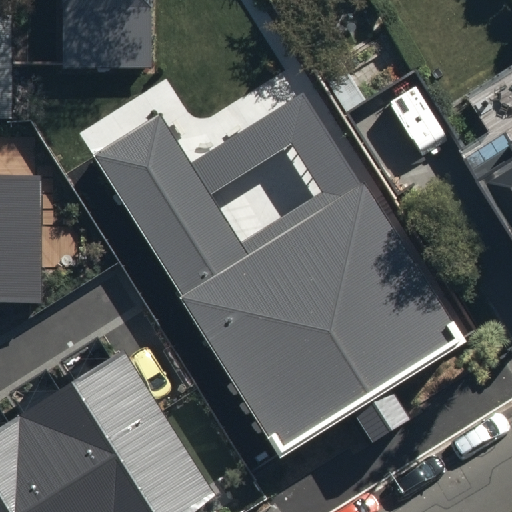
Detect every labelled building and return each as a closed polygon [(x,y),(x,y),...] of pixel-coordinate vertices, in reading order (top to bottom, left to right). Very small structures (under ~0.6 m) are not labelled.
[(11,0),(0,0),(0,114),(12,114),(11,0)] [(64,0),(65,68),(152,67),(151,0),(64,0)] [(379,32),(319,71),(346,114),(407,75),(379,32)] [(304,89),(189,161),(210,195),(292,143),(322,191),(241,241),(248,253),(362,182),(304,89)] [(159,112),(91,155),(280,456),(353,410),(374,442),(410,420),(389,388),(463,342),(362,182),(248,253),(241,241),(210,195),(189,161),(159,112)] [(511,142),(510,144),(511,147),(511,156),(478,178),(511,232),(511,142)] [(0,302),(41,303),(40,175),(0,175),(0,302)] [(0,511),(190,511),(217,495),(124,350),(0,428),(0,511)]
